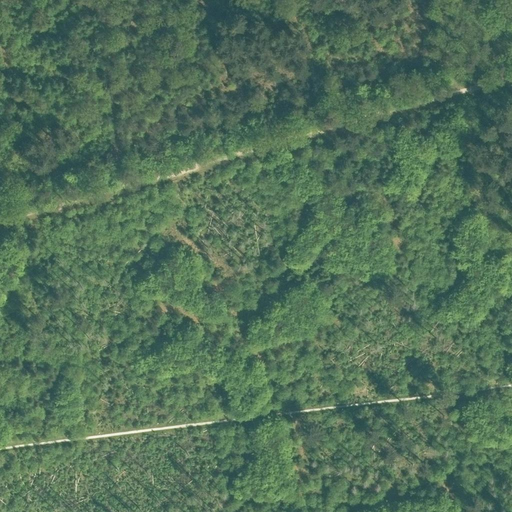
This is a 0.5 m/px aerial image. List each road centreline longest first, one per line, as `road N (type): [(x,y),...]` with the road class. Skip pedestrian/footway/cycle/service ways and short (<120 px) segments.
road 1 (track): [(122,186),(511,74)]
road 2 (track): [(0,220),(122,186)]
